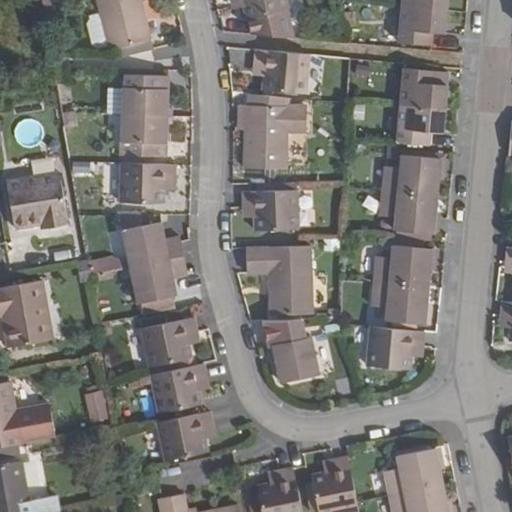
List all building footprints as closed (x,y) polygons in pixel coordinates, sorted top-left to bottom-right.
[(53,0),(42,0),(48,35),(59,32),(53,0)] [(100,0),(104,14),(112,47),(112,50),(153,40),(143,0),(100,0)] [(244,0),(232,0),(235,9),(246,6),(244,0)] [(244,0),(246,6),(252,34),(296,38),(287,0),(244,0)] [(405,0),(405,8),(449,13),(450,0),(405,0)] [(383,5),(367,4),(367,12),(382,13),(383,5)] [(434,33),(447,34),(449,13),(405,8),(402,43),(433,46),(434,33)] [(100,50),(112,47),(104,14),(90,18),(90,21),(88,25),(94,47),(100,50)] [(257,65),(267,66),(266,76),(265,89),(308,94),(312,55),(258,50),(257,65)] [(267,66),(257,65),(256,75),(266,76),(267,66)] [(438,72),(407,69),(403,105),(447,109),(450,86),(437,84),(438,72)] [(376,72),(361,71),(360,83),(375,84),(376,72)] [(125,86),(126,86),(126,90),(125,116),(170,117),(171,74),(125,73),(125,86)] [(66,80),(59,82),(65,114),(72,114),(66,80)] [(125,116),(126,90),(109,89),(109,115),(125,116)] [(349,91),(338,90),(337,103),(348,104),(349,91)] [(250,108),(292,108),(293,99),(252,95),(250,108)] [(432,131),(445,132),(447,109),(403,105),(400,143),(431,145),(432,131)] [(368,106),(358,106),(358,123),(368,123),(368,106)] [(247,168),(289,169),(289,132),(309,132),(309,108),(292,108),(250,108),(244,107),(244,123),(247,123),(247,168)] [(124,155),(169,156),(170,117),(125,116),(124,141),(124,155)] [(402,168),(387,167),(385,191),(419,194),(439,196),(443,158),(404,154),(402,168)] [(122,202),(166,203),(167,189),(167,179),(177,179),(178,164),(124,162),(122,202)] [(268,171),(268,183),(279,183),(279,172),(268,171)] [(69,218),(61,173),(9,182),(17,229),(42,225),(43,229),(72,224),(71,218),(69,218)] [(177,179),(167,179),(167,189),(177,189),(177,179)] [(299,183),(258,184),(259,193),(299,191),(299,183)] [(245,207),(256,206),(256,218),(257,231),(300,230),(299,191),(259,193),(245,193),(245,207)] [(397,230),(435,233),(439,196),(419,194),(385,191),(382,216),(397,218),(397,230)] [(256,206),(245,207),(246,219),(256,218),(256,206)] [(124,222),(126,231),(145,227),(142,218),(124,222)] [(145,227),(126,231),(133,267),(185,255),(181,236),(167,239),(163,222),(145,227)] [(393,258),(378,257),(376,283),(431,287),(434,249),(395,246),(393,258)] [(271,273),(272,315),(314,314),(314,308),(313,247),(248,249),(249,274),(271,273)] [(175,279),(189,276),(185,255),(133,267),(140,303),(179,295),(175,279)] [(89,265),(91,276),(133,267),(114,260),(89,265)] [(92,281),(91,276),(89,265),(88,261),(77,263),(80,283),(92,281)] [(7,346),(54,338),(45,280),(0,288),(0,316),(2,316),(7,346)] [(388,321),(427,324),(431,287),(376,283),(374,307),(389,308),(388,321)] [(503,316),(511,317),(511,301),(504,301),(503,316)] [(511,317),(503,316),(501,328),(511,328),(511,317)] [(152,366),(195,358),(192,345),(190,333),(200,331),(197,317),(144,327),(152,366)] [(112,323),(101,325),(103,336),(114,334),(112,323)] [(268,334),(270,347),(274,346),(282,383),(321,375),(314,337),(305,340),(302,326),(268,334)] [(369,366),(412,370),(414,357),(415,346),(425,347),(427,331),(372,327),(369,366)] [(200,331),(190,333),(192,345),(202,342),(200,331)] [(425,347),(415,346),(414,357),(424,357),(425,347)] [(161,412),(203,405),(201,391),(199,380),(209,378),(206,364),(154,375),(161,412)] [(209,378),(199,380),(201,391),(211,389),(209,378)] [(0,447),(20,444),(56,437),(50,405),(19,411),(13,381),(0,383),(0,447)] [(103,390),(84,394),(90,422),(109,418),(103,390)] [(168,460),(210,453),(207,439),(206,427),(215,426),(212,411),(160,421),(168,460)] [(134,415),(120,419),(123,428),(136,425),(134,415)] [(215,426),(206,427),(207,439),(217,436),(215,426)] [(0,459),(23,455),(20,444),(0,447),(0,459)] [(401,468),(386,472),(391,497),(445,485),(437,449),(398,457),(401,468)] [(313,476),(320,511),(353,511),(361,511),(359,504),(350,457),(333,460),(335,471),(325,473),(313,476)] [(333,460),(323,462),(325,473),(335,471),(333,460)] [(23,461),(0,465),(0,511),(32,511),(30,499),(23,461)] [(258,487),(262,511),(304,511),(296,467),(279,471),(281,481),(270,484),(258,487)] [(279,471),(269,473),(270,484),(281,481),(279,471)] [(150,477),(136,479),(138,497),(153,495),(150,477)] [(450,511),(445,485),(391,497),(393,511),(450,511)] [(61,511),(58,494),(30,499),(32,511),(61,511)] [(241,511),(241,506),(211,511),(187,511),(187,509),(184,494),(160,499),(162,511),(241,511)]
